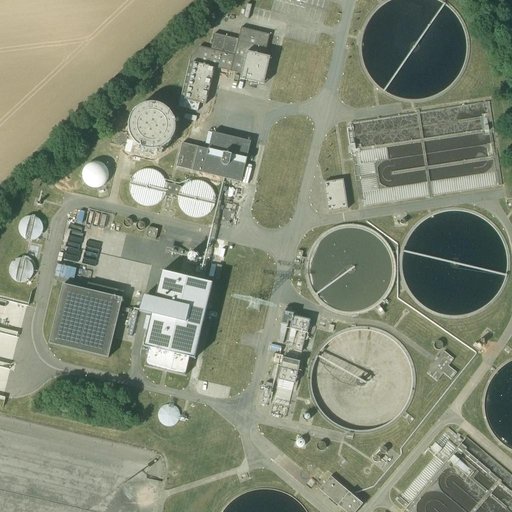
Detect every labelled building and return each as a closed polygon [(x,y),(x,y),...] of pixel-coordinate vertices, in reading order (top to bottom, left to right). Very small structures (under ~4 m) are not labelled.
[(243,19),(248,20),(252,5),(247,4),(243,19)] [(266,86),(272,58),(264,56),(270,35),(254,31),(241,28),(240,32),(238,40),(214,34),(211,49),(199,47),(190,58),(179,107),(198,112),(200,103),(206,105),(215,68),(243,75),(242,80),(266,86)] [(176,133),(177,129),(178,124),(177,119),(176,114),(173,110),(170,106),(166,103),(161,101),(156,100),(151,100),(146,101),(142,103),(138,106),(135,110),(132,115),(131,119),(131,124),(131,129),(132,133),(134,136),(137,140),(140,142),(144,145),(148,146),(152,147),(156,147),(160,146),(164,145),(168,142),(171,140),(174,136),(176,133)] [(208,149),(198,147),(182,143),(176,167),(241,183),(245,165),(246,165),(247,159),(247,158),(251,142),(212,133),(208,149)] [(98,160),(82,174),(97,191),(113,176),(98,160)] [(133,170),(133,204),(163,204),(164,170),(133,170)] [(183,179),(178,213),(211,217),(216,184),(183,179)] [(348,209),(343,180),(323,183),(328,212),(348,209)] [(22,217),(21,238),(42,239),(43,218),(22,217)] [(156,240),(158,230),(148,227),(146,238),(156,240)] [(35,256),(38,249),(31,247),(28,254),(35,256)] [(32,283),(35,262),(13,258),(10,280),(32,283)] [(213,284),(162,272),(155,299),(143,296),(140,312),(152,315),(144,347),(149,348),(145,366),(185,376),(189,358),(195,359),(213,284)] [(98,355),(109,358),(119,316),(123,299),(122,299),(87,290),(63,285),(49,344),(98,355)] [(307,333),(310,321),(310,320),(293,316),(290,328),(307,333)] [(442,350),(428,374),(439,381),(443,374),(453,379),(458,371),(450,366),(455,357),(442,350)] [(300,362),(284,358),(283,357),(278,380),(295,384),(300,362)] [(160,425),(178,425),(179,407),(160,406),(160,425)] [(431,448),(437,453),(450,437),(444,432),(431,448)] [(330,477),(319,490),(345,511),(356,511),(363,504),(330,477)]
